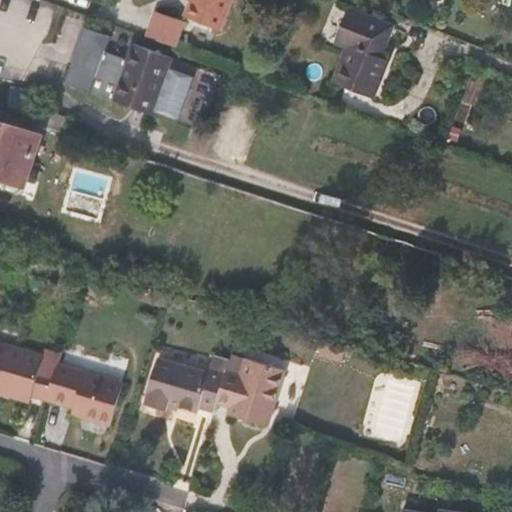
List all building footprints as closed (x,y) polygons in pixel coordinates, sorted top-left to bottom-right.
[(219,34),(233,0),(185,0),(180,14),(219,34)] [(389,62),(381,59),(394,25),(351,8),(337,43),(347,47),(341,63),(335,80),(375,96),(389,62)] [(177,47),(186,21),(155,11),(150,23),(146,36),(177,47)] [(153,114),(173,57),(134,47),(129,60),(104,53),(110,38),(83,33),(66,84),(113,100),(153,114)] [(71,120),(41,110),(36,123),(66,133),(71,120)] [(0,186),(22,194),(25,185),(43,132),(0,118),(0,186)] [(165,292),(134,283),(130,298),(161,307),(162,304),(165,292)] [(184,310),(187,299),(165,292),(162,304),(184,310)] [(343,362),(348,345),(324,338),(318,355),(343,362)] [(0,393),(7,396),(19,399),(31,402),(33,396),(46,400),(58,363),(61,353),(47,349),(45,355),(0,341),(0,393)] [(269,426),(286,370),(244,357),(244,358),(232,354),(230,359),(227,369),(216,403),(230,407),(228,414),(248,420),(269,426)] [(227,369),(230,359),(214,355),(209,372),(159,357),(145,404),(168,410),(170,404),(184,408),(198,412),(200,408),(214,412),(216,403),(227,369)] [(111,426),(124,383),(58,363),(46,400),(74,408),(72,414),(92,420),(111,426)]
